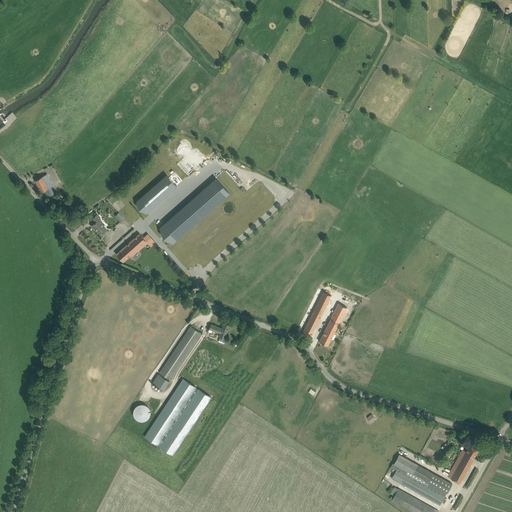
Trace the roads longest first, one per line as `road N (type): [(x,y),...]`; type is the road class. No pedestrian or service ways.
road 1 (unclassified): [(498,438),(347,389),(292,337),(93,258)]
road 2 (unclassified): [(15,511),(93,258)]
road 3 (unclassified): [(93,258),(0,157)]
